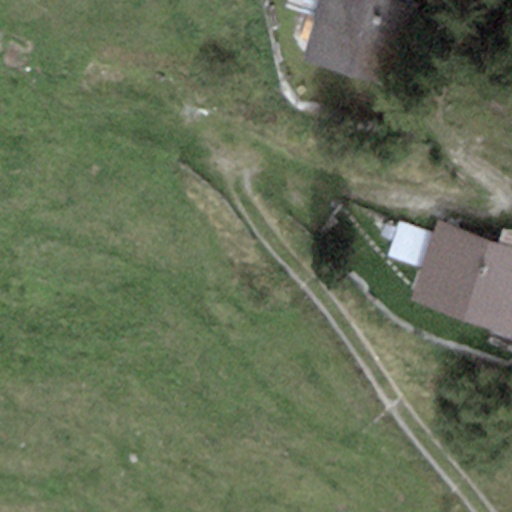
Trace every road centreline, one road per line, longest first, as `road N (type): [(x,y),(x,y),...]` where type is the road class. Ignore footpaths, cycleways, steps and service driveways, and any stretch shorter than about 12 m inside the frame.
road 1 (track): [(224,156),(263,151),(328,183),(493,211),(511,190),(435,117),(477,0)]
road 2 (track): [(479,511),(237,193),(224,156)]
